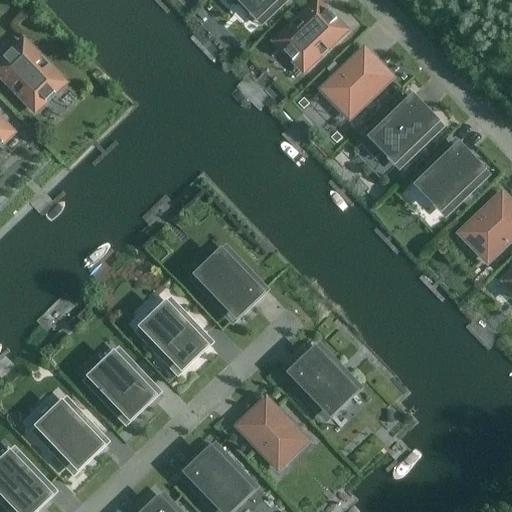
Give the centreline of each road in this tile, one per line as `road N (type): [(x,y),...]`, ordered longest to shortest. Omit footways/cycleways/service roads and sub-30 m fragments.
road 1 (residential): [(91,511),(287,325)]
road 2 (residential): [(366,0),(511,148)]
